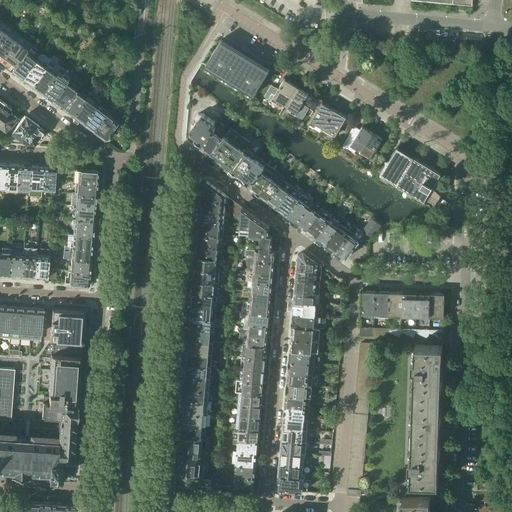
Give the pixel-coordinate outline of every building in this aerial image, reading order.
[(108,5),(102,1),(99,7),(105,11),(108,5)] [(0,31),(0,58),(14,40),(1,30),(0,31)] [(4,65),(12,70),(27,49),(20,44),(22,42),(18,39),(16,41),(14,40),(0,58),(0,59),(5,63),(4,65)] [(269,69),(221,40),(214,51),(206,65),(206,66),(206,65),(218,72),(253,94),(253,95),(269,69)] [(12,70),(21,77),(38,54),(39,54),(35,51),(37,49),(30,44),(27,49),(12,70)] [(32,84),(48,61),(50,60),(42,54),(41,54),(39,54),(38,55),(38,54),(21,77),(31,85),(32,84)] [(48,61),(32,84),(41,92),(58,69),(48,61)] [(41,92),(52,100),(67,79),(70,74),(60,67),(58,69),(41,92),(42,92),(41,92)] [(67,79),(52,100),(62,107),(79,84),(83,78),(73,70),(70,74),(67,79)] [(278,101),(285,105),(296,86),(284,79),(279,86),(280,87),(279,87),(280,88),(279,89),(271,84),(264,96),(276,104),(278,101)] [(79,84),(62,107),(72,114),(89,92),(79,84)] [(296,86),(285,105),(291,109),(290,112),(302,119),(309,108),(301,103),(302,101),(303,101),(308,94),(308,93),(296,86)] [(82,122),(96,104),(101,97),(90,89),(89,92),(72,114),(82,122)] [(316,123),(323,127),(334,109),(322,102),(318,109),(318,108),(309,123),(314,126),(316,123)] [(4,103),(0,108),(0,127),(9,133),(20,119),(10,112),(11,110),(11,107),(4,103)] [(93,130),(106,111),(107,111),(101,106),(100,107),(96,104),(82,122),(93,130)] [(334,109),(323,127),(335,135),(337,132),(339,133),(337,136),(341,138),(346,131),(339,127),(342,123),(346,116),(334,109)] [(106,111),(93,130),(104,139),(104,138),(107,138),(110,134),(110,131),(112,129),(117,133),(122,126),(116,122),(117,122),(110,117),(112,115),(106,111)] [(194,140),(201,145),(213,130),(215,128),(212,126),(215,122),(202,113),(202,114),(201,113),(198,114),(195,118),(196,121),(190,129),(191,134),(196,138),(194,140)] [(31,142),(32,142),(33,142),(34,142),(34,141),(43,130),(39,127),(39,126),(25,115),(12,133),(23,141),(25,138),(29,141),(29,140),(30,141),(30,142),(31,142)] [(345,141),(342,145),(343,145),(343,144),(349,147),(348,148),(348,149),(349,148),(354,151),(354,152),(356,149),(360,151),(372,132),(368,129),(362,126),(360,129),(355,126),(353,128),(352,128),(348,134),(349,134),(345,141)] [(222,137),(208,156),(212,159),(214,157),(219,161),(233,142),(239,135),(229,128),(222,137)] [(208,156),(222,137),(213,130),(201,145),(200,146),(203,149),(204,153),(208,156)] [(372,132),(360,151),(370,158),(382,138),(372,132)] [(239,135),(233,142),(219,161),(226,165),(224,168),(228,170),(243,152),(250,143),(239,135)] [(397,146),(389,158),(386,159),(385,159),(386,163),(380,173),(424,200),(434,206),(440,196),(430,190),(441,173),(414,157),(413,156),(412,152),(408,153),(397,146)] [(237,173),(240,176),(253,159),(243,152),(228,170),(228,171),(233,174),(235,176),(237,173)] [(248,186),(249,186),(263,166),(253,159),(240,176),(243,178),(243,179),(243,178),(241,181),(248,186)] [(3,186),(16,186),(17,164),(5,163),(3,186)] [(17,164),(16,186),(29,187),(31,165),(17,164)] [(36,190),(41,191),(42,190),(43,166),(31,165),(29,187),(28,192),(36,193),(36,190)] [(43,166),(42,190),(46,190),(46,191),(54,191),(55,181),(55,179),(56,167),(43,166)] [(254,190),(257,193),(273,173),(263,166),(249,186),(254,190)] [(56,167),(55,179),(68,180),(68,170),(68,168),(63,168),(56,167)] [(68,170),(68,180),(76,181),(97,182),(98,172),(96,170),(78,169),(77,169),(68,168),(68,170)] [(261,195),(267,199),(282,180),(273,173),(257,193),(261,195)] [(202,182),(201,198),(225,200),(226,195),(226,194),(207,180),(202,182)] [(273,204),(277,207),(292,187),(282,180),(267,199),(273,204)] [(76,181),(75,186),(77,187),(77,193),(96,195),(97,184),(97,182),(76,181)] [(286,214),(301,194),(292,187),(277,207),(280,209),(286,214)] [(71,193),(71,205),(74,205),(95,207),(95,196),(96,195),(77,193),(71,193)] [(290,216),(296,221),(311,201),(301,194),(286,214),(290,217),(290,216)] [(200,209),(224,211),(225,206),(225,200),(201,198),(200,205),(200,209)] [(246,236),(249,236),(251,213),(242,206),(241,206),(234,201),(233,213),(240,219),(239,233),(246,234),(246,236)] [(311,201),(296,221),(302,226),(306,229),(307,229),(322,208),(311,201)] [(74,205),(72,217),(94,219),(95,207),(74,205)] [(316,236),(330,216),(332,213),(323,207),(322,208),(307,229),(313,233),(312,233),(316,236)] [(199,220),(223,222),(224,211),(200,209),(199,216),(199,220)] [(249,236),(260,237),(262,221),(251,213),(249,236)] [(319,238),(325,242),(340,223),(330,216),(316,236),(319,238)] [(74,229),(73,234),(93,235),(94,219),(72,217),(72,226),(72,228),(74,229)] [(380,225),(371,218),(363,230),(371,236),(380,225)] [(198,228),(197,232),(198,232),(220,233),(223,234),(224,222),(223,222),(199,220),(198,228)] [(255,244),(255,249),(271,250),(273,236),(268,235),(269,227),(269,226),(262,221),(260,237),(260,244),(255,244)] [(329,245),(336,250),(349,231),(343,226),(344,226),(340,223),(325,242),(325,243),(329,246),(329,245)] [(349,231),(336,250),(335,250),(339,253),(340,253),(345,257),(346,258),(347,257),(358,242),(358,241),(363,234),(353,226),(349,231)] [(197,239),(196,243),(219,245),(222,245),(223,234),(220,233),(198,232),(197,239)] [(70,245),(70,246),(91,247),(92,236),(93,236),(93,235),(73,234),(68,234),(67,245),(70,245)] [(196,251),(195,256),(196,256),(217,257),(220,258),(221,258),(222,246),(222,245),(219,245),(196,243),(196,244),(197,244),(196,251)] [(68,258),(71,258),(90,260),(91,247),(70,246),(69,251),(68,251),(68,258)] [(1,251),(0,251),(0,273),(9,275),(9,274),(10,251),(11,248),(2,247),(1,251)] [(24,250),(22,275),(32,276),(34,276),(36,253),(37,247),(24,247),(24,250)] [(36,253),(34,276),(47,277),(48,268),(48,254),(49,249),(37,248),(37,247),(36,253)] [(245,259),(252,260),(254,260),(274,262),(275,250),(271,250),(255,249),(246,248),(245,259)] [(16,252),(10,251),(9,274),(21,275),(22,275),(24,250),(16,250),(16,252)] [(298,253),(297,267),(321,269),(321,265),(322,265),(303,251),(298,253)] [(196,256),(194,268),(219,270),(220,258),(217,257),(196,256)] [(68,265),(68,270),(89,272),(90,260),(71,258),(70,265),(68,265)] [(245,266),(245,270),(273,272),(274,262),(254,260),(253,266),(252,266),(249,266),(246,265),(245,266)] [(297,267),(296,278),(320,281),(321,271),(321,269),(297,267)] [(194,268),(193,279),(218,282),(219,270),(194,268)] [(89,272),(68,270),(67,275),(65,275),(64,282),(69,282),(69,283),(88,284),(89,272)] [(248,275),(248,281),(272,283),(273,272),(245,270),(245,275),(248,275)] [(296,278),(295,289),(319,292),(320,281),(296,278)] [(192,291),(192,292),(217,294),(218,282),(193,279),(192,291)] [(243,291),(271,293),(272,283),(248,281),(247,286),(244,286),(243,291)] [(295,289),(294,300),(318,302),(319,292),(295,289)] [(360,317),(374,317),(375,291),(361,290),(360,317)] [(249,296),(248,302),(270,304),(271,293),(243,291),(243,294),(244,296),(249,296)] [(374,317),(388,317),(389,291),(375,291),(374,317)] [(388,317),(402,318),(403,292),(389,291),(388,317)] [(192,296),(191,303),(216,306),(224,306),(225,295),(217,294),(192,292),(192,296)] [(403,292),(402,318),(416,318),(416,292),(403,292)] [(416,292),(416,318),(429,319),(430,292),(416,292)] [(430,292),(429,319),(443,319),(444,301),(444,298),(444,293),(430,292)] [(294,305),(293,312),(321,314),(321,306),(319,306),(319,302),(318,302),(294,300),(294,301),(293,305),(294,305)] [(80,343),(81,343),(82,343),(82,342),(82,340),(82,338),(83,336),(83,334),(83,333),(83,331),(78,331),(79,328),(83,328),(83,326),(84,321),(84,318),(84,311),(82,311),(53,309),(54,307),(43,306),(0,302),(0,337),(41,341),(51,342),(51,341),(53,341),(80,343)] [(241,307),(241,312),(245,312),(269,314),(270,304),(248,302),(246,302),(246,307),(242,307),(241,307)] [(190,315),(215,318),(216,306),(191,303),(190,311),(190,315)] [(245,317),(244,322),(268,324),(269,314),(245,312),(245,317)] [(292,321),(292,324),(320,326),(321,314),(293,312),(292,321)] [(189,323),(189,327),(214,329),(215,318),(190,315),(189,323)] [(240,328),(240,333),(267,335),(268,324),(244,322),(244,328),(240,328)] [(294,325),(292,337),(319,339),(320,326),(292,324),(292,325),(294,325)] [(188,335),(188,339),(210,341),(210,336),(213,336),(214,329),(189,327),(188,335)] [(359,336),(374,336),(374,328),(360,327),(359,336)] [(385,336),(387,332),(387,328),(374,328),(374,336),(385,336)] [(399,337),(401,332),(401,328),(387,328),(387,332),(399,337)] [(413,337),(415,333),(415,329),(401,328),(401,332),(413,337)] [(427,338),(429,333),(429,329),(415,329),(415,333),(427,338)] [(429,329),(429,333),(441,338),(443,333),(443,330),(429,329)] [(242,343),(243,343),(266,345),(267,335),(240,333),(239,337),(243,338),(242,343)] [(291,349),(315,351),(318,351),(319,339),(292,337),(291,349)] [(187,347),(186,351),(212,353),(213,341),(210,341),(188,339),(187,347)] [(243,343),(242,356),(265,358),(266,352),(265,352),(266,345),(243,343)] [(411,377),(410,378),(441,379),(442,353),(442,345),(415,344),(415,346),(415,350),(413,350),(411,350),(411,352),(413,353),(413,352),(415,352),(415,358),(412,358),(411,368),(415,368),(414,377),(412,377),(411,377)] [(290,349),(289,360),(313,362),(315,351),(291,349),(290,349)] [(43,402),(42,417),(59,418),(60,403),(77,404),(78,401),(81,401),(82,401),(82,394),(78,394),(81,355),(53,352),(53,350),(51,350),(48,392),(49,392),(49,395),(43,395),(43,402)] [(186,363),(186,364),(211,366),(211,365),(212,353),(186,351),(187,351),(186,359),(185,363),(186,363)] [(242,356),(241,367),(264,369),(265,361),(265,358),(242,356)] [(288,368),(288,371),(312,373),(313,362),(289,360),(288,360),(288,368)] [(185,371),(184,375),(210,377),(211,372),(210,372),(211,366),(186,364),(185,371)] [(0,434),(3,434),(4,427),(9,428),(9,419),(10,419),(11,408),(13,382),(14,369),(0,367),(0,434)] [(241,367),(240,379),(263,381),(264,376),(263,376),(264,369),(241,367)] [(288,371),(287,382),(311,384),(312,374),(312,373),(288,371)] [(184,380),(183,387),(209,389),(210,377),(184,375),(184,380)] [(409,411),(409,413),(440,414),(441,379),(410,378),(410,380),(412,380),(414,380),(414,392),(413,392),(413,398),(413,399),(414,399),(413,412),(411,411),(409,411)] [(236,379),(235,391),(239,392),(262,394),(262,385),(263,385),(263,381),(240,379),(236,379)] [(286,382),(285,394),(310,396),(311,384),(287,382),(286,382)] [(183,395),(182,399),(208,401),(209,389),(183,387),(183,395)] [(239,392),(238,403),(261,405),(262,394),(239,392)] [(286,394),(285,405),(308,407),(309,396),(310,397),(310,396),(285,394),(286,394)] [(182,403),(181,410),(207,413),(207,407),(208,401),(182,399),(182,403)] [(0,469),(11,470),(11,472),(28,473),(28,471),(30,471),(32,471),(48,472),(48,475),(60,475),(65,475),(66,467),(67,467),(68,469),(71,470),(73,468),(73,465),(73,464),(73,463),(74,451),(73,451),(75,416),(77,416),(77,415),(77,414),(77,408),(77,404),(78,404),(77,404),(60,403),(59,418),(58,432),(57,439),(54,439),(53,439),(41,438),(32,437),(29,437),(30,428),(16,427),(16,436),(4,435),(0,434),(0,469)] [(238,403),(236,415),(260,417),(261,405),(238,403)] [(283,416),(284,416),(307,418),(308,407),(285,405),(284,408),(283,416)] [(182,423),(206,425),(207,413),(181,410),(181,411),(183,411),(183,415),(183,416),(181,417),(180,421),(182,423)] [(408,446),(408,447),(439,448),(440,414),(409,413),(409,414),(411,414),(413,414),(413,426),(412,426),(412,434),(412,446),(410,446),(408,446)] [(235,427),(259,429),(260,417),(236,415),(236,423),(232,422),(231,426),(235,427)] [(284,416),(283,427),(306,430),(307,418),(284,416)] [(180,429),(179,435),(205,437),(206,425),(182,423),(182,428),(180,429)] [(238,431),(238,439),(258,441),(259,429),(235,427),(235,431),(238,431)] [(282,427),(281,439),(302,441),(305,442),(306,430),(283,427),(282,427)] [(181,443),(180,447),(206,449),(206,443),(207,437),(205,437),(179,435),(179,441),(181,443)] [(237,442),(237,450),(257,452),(258,441),(238,439),(234,438),(233,442),(237,442)] [(302,441),(281,439),(280,452),(301,453),(304,453),(305,453),(306,442),(305,442),(302,441)] [(179,455),(179,459),(205,461),(205,455),(206,449),(180,447),(180,448),(178,449),(177,453),(179,455)] [(439,448),(408,447),(408,448),(410,448),(412,448),(411,458),(408,458),(408,468),(411,468),(411,474),(409,474),(409,473),(407,473),(407,476),(409,476),(411,476),(411,480),(410,480),(410,482),(438,483),(438,475),(439,448)] [(232,463),(236,463),(256,465),(257,452),(237,450),(234,450),(232,463)] [(280,452),(279,463),(303,465),(304,453),(301,453),(280,452)] [(178,467),(178,471),(204,473),(204,467),(204,461),(205,461),(179,459),(179,460),(177,461),(176,465),(178,467)] [(236,463),(235,475),(255,476),(256,465),(236,463)] [(278,475),(304,478),(305,472),(302,472),(303,465),(279,463),(278,475)] [(204,473),(178,471),(178,472),(176,473),(175,477),(177,479),(177,483),(203,485),(213,485),(214,479),(203,478),(203,473),(204,473)] [(230,486),(230,487),(234,487),(254,488),(255,476),(235,475),(234,480),(231,480),(230,486)] [(304,478),(278,475),(277,481),(278,481),(279,484),(279,488),(284,489),(288,489),(288,490),(302,491),(303,485),(304,478)] [(429,511),(430,505),(430,497),(402,497),(402,499),(403,499),(403,503),(401,503),(399,503),(399,505),(401,505),(403,505),(403,511),(400,511),(399,511),(429,511)] [(25,501),(24,511),(23,511),(37,511),(38,502),(30,502),(30,501),(25,501)] [(50,511),(51,503),(43,503),(43,502),(42,502),(42,503),(39,502),(38,502),(37,511),(50,511)] [(52,503),(51,503),(50,511),(62,511),(63,504),(56,503),(55,503),(52,503)]
